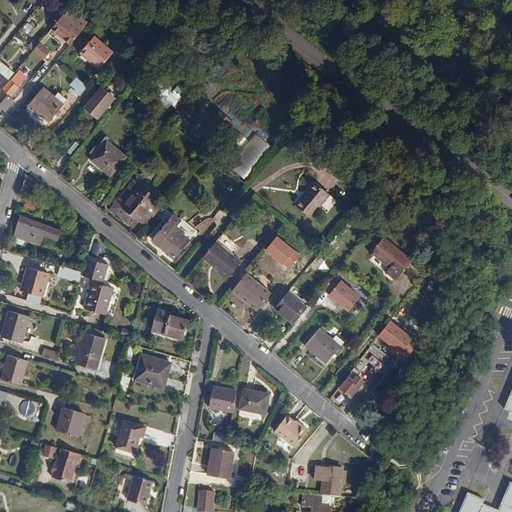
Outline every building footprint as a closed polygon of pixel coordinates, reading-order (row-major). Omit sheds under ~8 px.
[(66,17),(53,29),(71,46),(85,32),(90,23),(73,9),(66,17)] [(93,36),(79,52),(98,67),(111,52),(93,36)] [(37,46),(33,51),(44,59),(48,54),(37,46)] [(137,54),(129,62),(137,69),(145,61),(137,54)] [(0,90),(16,71),(16,70),(0,56),(0,90)] [(0,90),(0,109),(3,112),(12,102),(8,98),(24,78),(16,71),(0,90)] [(74,77),(69,83),(75,88),(73,91),(78,96),(86,86),(74,77)] [(174,103),(181,95),(168,84),(161,93),(174,103)] [(100,86),(89,99),(103,110),(114,97),(100,86)] [(42,87),(28,104),(49,121),(63,104),(61,103),(65,97),(58,91),(54,96),(42,87)] [(210,125),(203,132),(210,139),(217,132),(222,137),(234,124),(220,111),(208,124),(210,125)] [(217,132),(210,139),(215,144),(222,137),(217,132)] [(242,137),(237,132),(232,137),(237,142),(242,137)] [(255,134),(227,166),(244,181),(272,149),(255,134)] [(94,144),(87,152),(92,156),(90,159),(109,175),(125,156),(108,141),(110,138),(106,135),(102,139),(96,146),(94,144)] [(25,173),(20,191),(25,192),(27,183),(36,190),(39,186),(25,173)] [(132,180),(125,189),(132,194),(139,185),(132,180)] [(305,195),(295,207),(309,218),(328,195),(312,182),(302,193),(305,195)] [(125,189),(109,209),(132,228),(138,221),(156,199),(139,185),(132,194),(125,189)] [(293,205),(295,207),(305,195),(302,193),(293,205)] [(163,205),(156,199),(138,221),(145,227),(163,205)] [(173,214),(152,239),(173,257),(195,230),(181,218),(180,219),(173,214)] [(13,235),(14,235),(25,239),(39,243),(42,234),(56,239),(59,229),(20,215),(13,235)] [(25,239),(14,235),(12,240),(23,244),(25,239)] [(383,237),(372,249),(391,265),(388,268),(396,275),(409,259),(383,237)] [(224,249),(210,267),(225,279),(240,262),(224,249)] [(85,258),(81,272),(103,278),(107,264),(85,258)] [(28,267),(21,290),(42,296),(48,273),(28,267)] [(81,272),(81,274),(94,278),(85,308),(105,313),(113,288),(101,284),(103,278),(81,272)] [(360,297),(341,281),(329,295),(348,311),(360,297)] [(260,285),(245,303),(255,311),(269,293),(260,285)] [(286,292),(273,308),(292,324),(305,308),(286,292)] [(8,309),(1,336),(21,342),(29,315),(8,309)] [(168,315),(162,334),(180,338),(185,319),(168,315)] [(318,328),(304,344),(325,362),(332,355),(339,345),(318,328)] [(83,331),(74,363),(96,369),(104,338),(83,331)] [(43,348),(40,354),(55,359),(57,352),(43,348)] [(8,354),(2,379),(21,384),(27,360),(8,354)] [(134,379),(158,387),(165,361),(141,354),(134,379)] [(351,371),(339,387),(351,396),(363,381),(351,371)] [(208,405),(232,411),(236,389),(213,384),(208,405)] [(242,388),(239,408),(264,413),(268,393),(242,388)] [(62,406),(56,430),(76,436),(83,412),(62,406)] [(292,446),(306,429),(298,423),(297,423),(285,414),(272,430),(292,446)] [(122,419),(115,446),(133,451),(138,435),(141,436),(144,425),(122,419)] [(214,431),(212,438),(227,441),(228,434),(214,431)] [(54,459),(57,448),(44,444),(41,455),(54,459)] [(212,446),(207,473),(228,476),(233,450),(212,446)] [(75,452),(60,447),(58,455),(57,455),(50,476),(67,481),(75,452)] [(323,480),(322,495),(339,497),(342,468),(325,467),(324,468),(316,468),(315,479),(323,480)] [(125,499),(144,505),(152,480),(132,474),(125,499)] [(511,511),(511,481),(499,509),(484,503),(486,498),(469,491),(465,502),(460,511),(511,511)] [(214,492),(199,490),(197,510),(211,511),(214,492)] [(308,494),(306,508),(310,509),(309,511),(329,511),(330,508),(320,506),(322,495),(308,494)]
